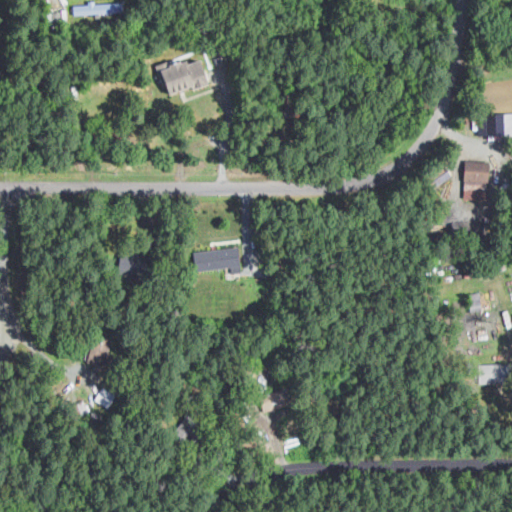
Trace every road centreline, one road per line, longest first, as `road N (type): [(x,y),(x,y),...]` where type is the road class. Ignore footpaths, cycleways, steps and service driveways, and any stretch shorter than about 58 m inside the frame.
road 1 (residential): [(0,187),(264,195),(385,175),(432,130),(461,0)]
road 2 (residential): [(206,511),(262,479),(511,463)]
road 3 (residential): [(3,187),(0,309)]
